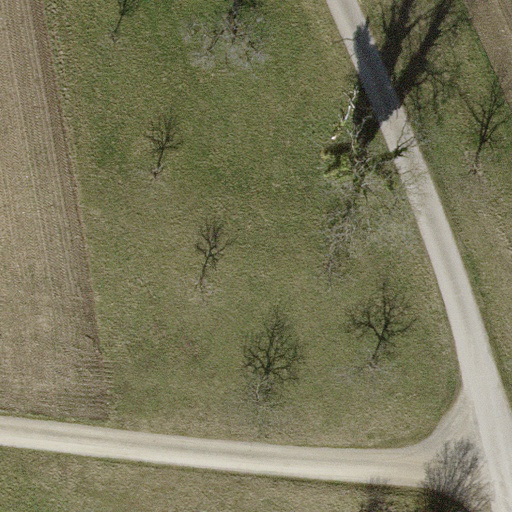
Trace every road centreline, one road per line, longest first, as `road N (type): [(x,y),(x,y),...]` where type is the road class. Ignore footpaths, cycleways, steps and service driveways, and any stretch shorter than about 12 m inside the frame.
road 1 (track): [(505,455),(406,471),(0,434)]
road 2 (track): [(342,0),(416,171),(505,455)]
